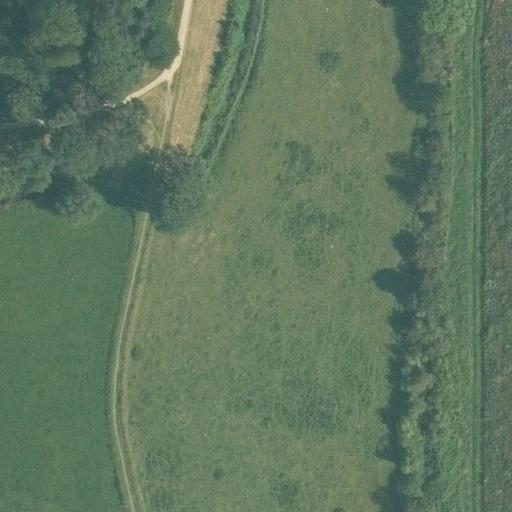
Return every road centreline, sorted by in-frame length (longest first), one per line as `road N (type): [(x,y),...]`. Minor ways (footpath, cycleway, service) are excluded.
road 1 (track): [(170,67),(113,380),(133,511)]
road 2 (track): [(0,126),(119,101),(170,67)]
